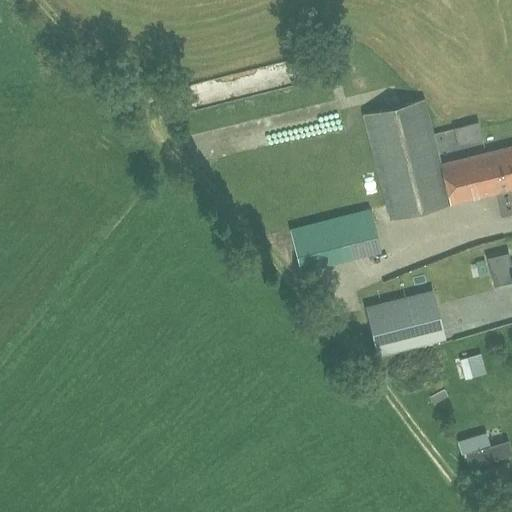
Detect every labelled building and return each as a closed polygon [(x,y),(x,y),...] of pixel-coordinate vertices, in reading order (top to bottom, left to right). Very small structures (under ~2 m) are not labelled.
[(511,145),(438,165),(422,98),(365,112),(390,218),(511,187),(511,145)] [(331,251),(377,243),(374,224),(340,230),(338,218),(297,225),(301,245),(329,241),(331,251)] [(511,265),(511,266),(507,253),(487,258),(494,285),(511,280),(511,265)] [(417,341),(406,298),(366,308),(377,351),(377,355),(378,356),(418,346),(417,341)] [(469,467),(511,454),(508,441),(490,446),(465,453),(469,467)] [(499,464),(482,469),(483,474),(485,474),(489,488),(509,482),(505,468),(501,469),(499,464)]
